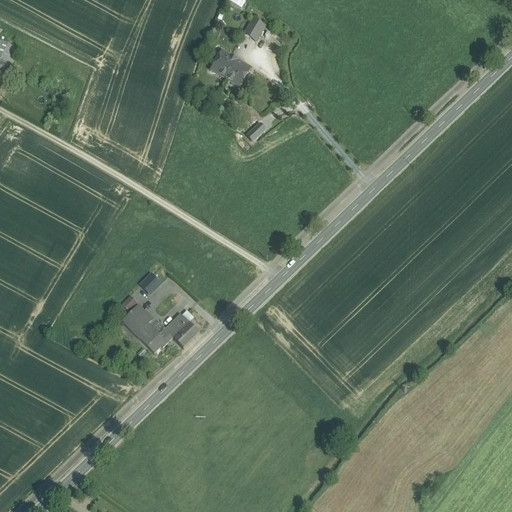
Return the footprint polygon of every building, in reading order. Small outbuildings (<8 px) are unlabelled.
[(242,0),(228,0),(228,1),(241,8),(245,1),(242,0)] [(265,28),(253,21),(244,36),(255,43),(265,28)] [(19,53),(0,43),(0,66),(10,71),(19,53)] [(252,70),(222,52),(210,72),(240,90),(252,70)] [(10,71),(0,66),(0,90),(10,71)] [(152,276),(141,287),(150,296),(161,286),(152,276)] [(121,305),(128,312),(137,304),(130,297),(121,305)] [(138,308),(123,322),(130,329),(137,321),(138,322),(145,315),(138,308)] [(145,315),(138,322),(137,321),(130,329),(131,330),(129,331),(135,336),(136,335),(142,341),(152,331),(147,326),(151,322),(145,315)] [(200,336),(181,316),(160,336),(153,330),(152,331),(142,341),(140,342),(154,356),(161,349),(162,350),(173,340),(183,351),(200,336)]
